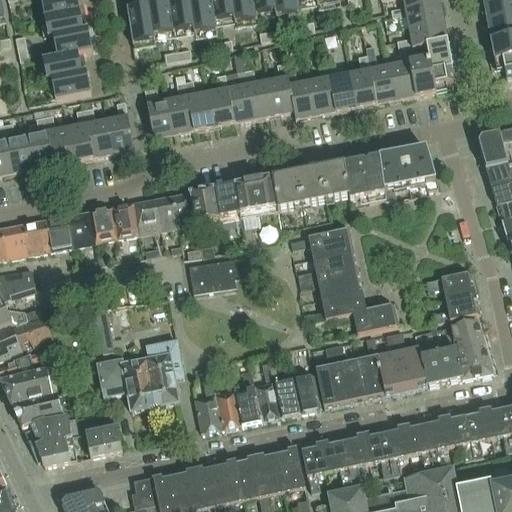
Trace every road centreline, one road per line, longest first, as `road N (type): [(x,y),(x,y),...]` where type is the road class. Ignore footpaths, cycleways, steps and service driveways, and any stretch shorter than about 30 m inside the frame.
road 1 (residential): [(34,490),(511,386)]
road 2 (residential): [(438,129),(0,211)]
road 3 (residential): [(511,355),(438,129)]
road 4 (residential): [(172,270),(59,286),(45,267),(0,273)]
